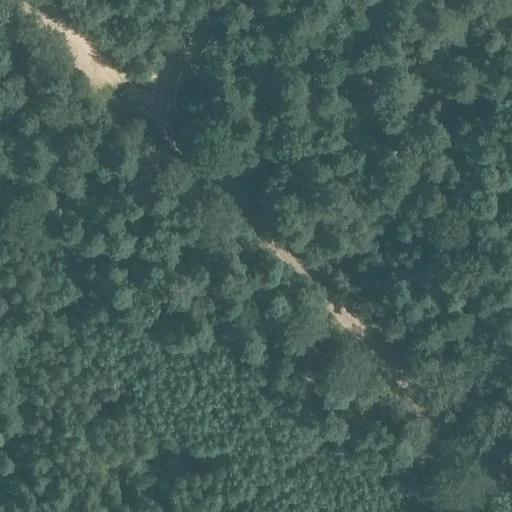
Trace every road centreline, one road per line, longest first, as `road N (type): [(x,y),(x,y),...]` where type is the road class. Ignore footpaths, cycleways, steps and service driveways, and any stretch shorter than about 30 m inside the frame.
road 1 (track): [(134,95),(511,474)]
road 2 (track): [(227,186),(332,144),(511,112)]
road 3 (track): [(0,173),(134,95)]
road 4 (track): [(134,95),(227,0)]
road 5 (track): [(41,0),(134,95)]
